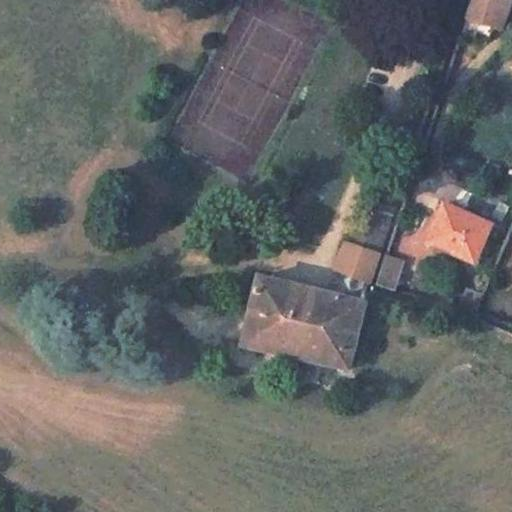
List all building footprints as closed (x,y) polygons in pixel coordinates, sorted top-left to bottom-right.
[(511,0),(474,0),(469,16),(463,32),(490,41),(495,26),(503,29),(511,0)] [(396,200),(380,195),(375,210),(390,216),(396,200)] [(445,204),(429,241),(475,261),(492,224),(445,204)] [(375,210),(367,208),(353,239),(380,246),(390,216),(375,210)] [(353,239),(348,237),(335,269),(372,275),(380,246),(353,239)] [(384,269),(378,285),(390,289),(396,273),(384,269)] [(365,303),(251,276),(235,345),(349,372),(365,303)] [(468,290),(460,308),(475,312),(482,296),(468,290)]
